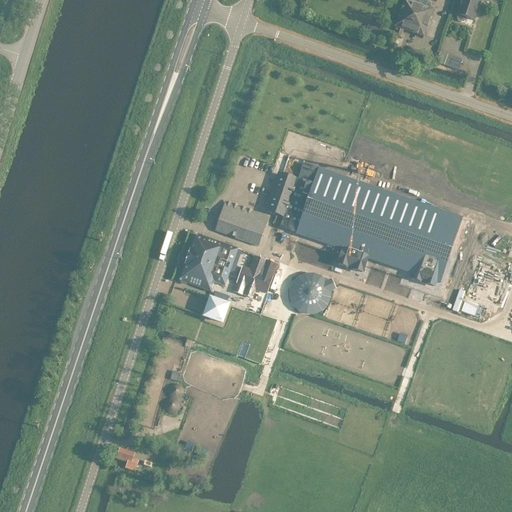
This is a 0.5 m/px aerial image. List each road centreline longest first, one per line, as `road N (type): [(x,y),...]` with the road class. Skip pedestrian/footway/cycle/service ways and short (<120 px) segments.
road 1 (unclassified): [(80,511),(241,20)]
road 2 (primary): [(25,511),(169,90)]
road 3 (unclassified): [(511,117),(241,20)]
road 4 (track): [(267,254),(483,326),(504,312),(511,290)]
road 5 (unclassified): [(0,140),(46,0)]
